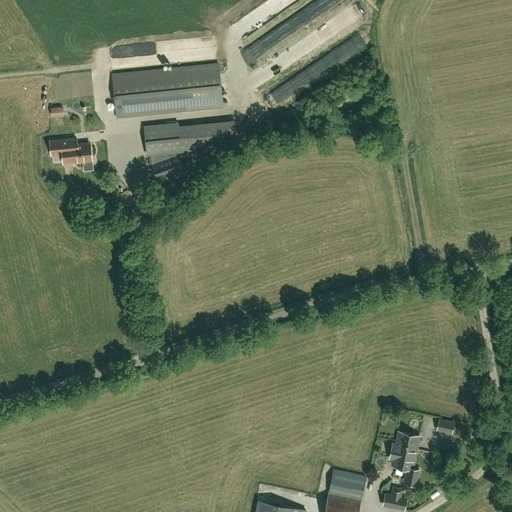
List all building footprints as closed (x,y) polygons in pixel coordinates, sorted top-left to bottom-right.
[(219,64),(112,75),(116,117),(223,106),(219,64)] [(55,115),(68,114),(67,106),(54,106),(55,115)] [(163,163),(162,153),(236,146),(234,121),(178,126),(178,123),(144,127),(147,155),(149,154),(150,166),(153,165),(159,184),(187,174),(181,156),(163,163)] [(77,144),(76,138),(50,140),(51,154),(62,153),(63,163),(91,160),(90,143),(77,144)] [(436,430),(452,434),(455,421),(439,418),(436,430)] [(407,468),(404,482),(416,484),(419,470),(412,468),(419,436),(399,431),(396,444),(393,443),(390,458),(393,459),(391,464),(407,468)] [(358,511),(366,476),(333,469),(324,511),(358,511)] [(406,498),(401,497),(403,488),(392,486),(390,495),(385,494),(383,505),(404,509),(406,498)]
